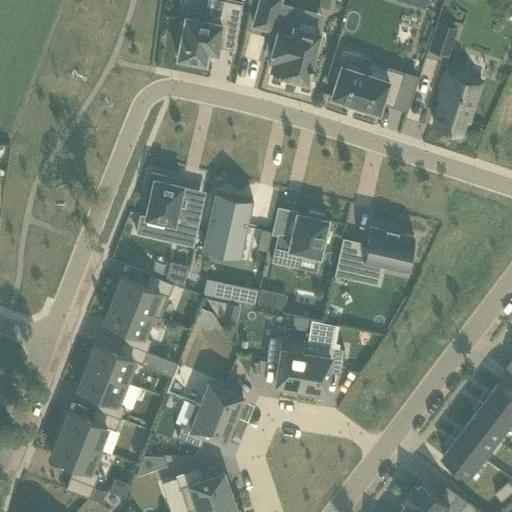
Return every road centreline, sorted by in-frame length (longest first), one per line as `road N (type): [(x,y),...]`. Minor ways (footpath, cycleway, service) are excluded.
road 1 (residential): [(511,189),(163,85),(140,104),(50,346)]
road 2 (residential): [(376,455),(333,417),(263,409),(242,459),(266,511)]
road 3 (residential): [(376,455),(511,281)]
road 4 (residential): [(50,346),(0,468)]
road 5 (unknown): [(284,116),(251,243)]
